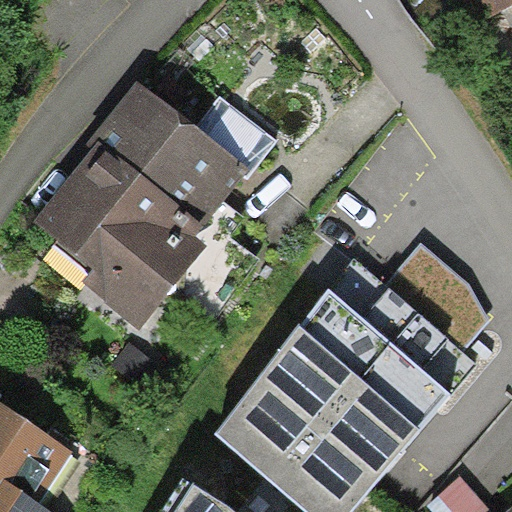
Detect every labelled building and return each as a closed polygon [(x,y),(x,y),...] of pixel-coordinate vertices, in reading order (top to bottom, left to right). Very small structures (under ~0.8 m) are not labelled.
[(511,0),(462,0),(478,28),(511,9),(511,0)] [(138,84),(87,148),(92,152),(98,144),(203,229),(249,173),(138,84)] [(196,238),(203,229),(98,144),(92,152),(30,228),(90,276),(82,285),(140,332),(208,249),(196,238)] [(422,246),(385,288),(463,354),(491,321),(469,285),(422,246)] [(385,288),(354,262),(294,338),(216,439),(300,511),(356,511),(478,367),(463,354),(385,288)] [(72,454),(0,406),(0,511),(46,511),(37,506),(72,454)] [(220,511),(196,496),(184,511),(220,511)]
